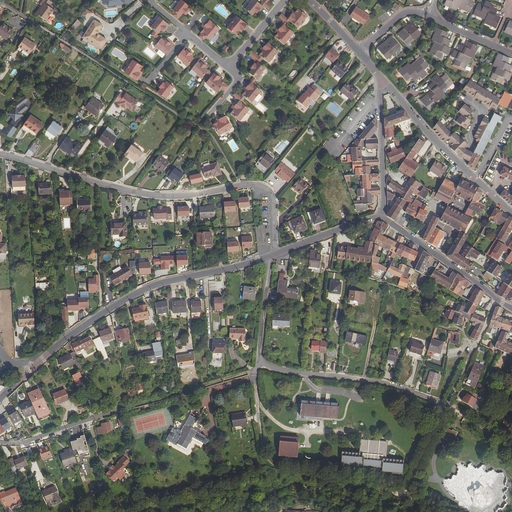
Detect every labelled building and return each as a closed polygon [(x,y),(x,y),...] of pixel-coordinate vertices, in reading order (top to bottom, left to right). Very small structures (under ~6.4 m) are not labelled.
[(52,1),(49,0),(42,0),(40,5),(41,6),(37,13),(46,19),(53,9),(49,5),(52,1)] [(171,8),(178,0),(175,0),(169,6),(171,8)] [(175,12),(173,15),(178,19),(183,13),(185,14),(186,12),(188,13),(192,8),(182,0),(181,0),(177,6),(176,5),(172,9),(175,12)] [(261,4),(255,0),(251,0),(249,4),(248,4),(244,8),(252,14),(255,11),(256,12),(258,11),(259,12),(264,6),(261,4)] [(457,7),(460,0),(446,0),(444,4),(456,9),(457,7)] [(469,0),(460,0),(457,7),(470,12),(474,2),(469,0)] [(485,19),(490,7),(492,4),(485,1),(483,6),(477,4),(473,14),(485,19)] [(292,13),(287,19),(290,21),(298,28),(308,17),(304,13),(306,10),(301,6),(296,13),(294,12),(293,14),(292,13)] [(364,25),(370,17),(356,7),(350,16),(364,25)] [(495,15),(497,10),(490,7),(485,19),(484,22),(496,27),(500,18),(495,15)] [(92,12),(86,8),(80,16),(86,19),(92,12)] [(202,24),(207,20),(204,16),(199,20),(202,24)] [(248,25),(237,16),(227,27),(236,35),(240,31),(241,32),(242,30),(243,31),(248,25)] [(154,37),(156,35),(157,35),(161,30),(162,31),(164,29),(165,30),(170,25),(160,17),(154,23),(153,22),(150,26),(155,30),(151,34),(154,37)] [(102,24),(95,20),(94,20),(83,37),(100,48),(102,48),(107,41),(107,39),(98,33),(97,33),(98,31),(99,31),(103,26),(102,24)] [(219,28),(208,20),(203,25),(204,26),(203,28),(204,29),(201,33),(202,33),(199,36),(204,41),(207,37),(210,40),(219,28)] [(405,29),(413,39),(420,33),(412,23),(405,29)] [(12,31),(2,24),(0,26),(0,34),(7,39),(12,31)] [(275,37),(284,45),(294,33),(285,26),(283,24),(278,30),(279,30),(277,32),(278,33),(275,37)] [(406,45),(413,39),(405,29),(398,35),(406,45)] [(447,47),(450,41),(445,38),(447,33),(438,29),(433,40),(436,42),(447,47)] [(122,43),(126,39),(121,35),(118,40),(122,43)] [(157,35),(156,35),(154,37),(158,40),(154,46),(158,49),(159,48),(166,54),(173,44),(168,39),(167,41),(165,39),(164,41),(157,35)] [(385,43),(393,53),(400,47),(392,37),(385,43)] [(25,38),(19,47),(23,49),(23,48),(28,52),(34,44),(25,38)] [(263,52),(260,55),(263,58),(269,63),(278,51),(267,42),(263,47),(263,48),(262,50),(263,52)] [(450,48),(447,47),(436,42),(430,54),(439,58),(442,53),(447,55),(450,48)] [(461,45),(458,52),(469,57),(472,58),(478,46),(468,42),(466,47),(461,45)] [(58,46),(69,52),(70,48),(60,43),(58,46)] [(386,59),(393,53),(385,43),(377,49),(386,59)] [(191,51),(185,46),(176,57),(183,62),(182,63),(186,67),(193,58),(190,55),(192,54),(190,52),(191,51)] [(325,57),(333,63),(339,56),(335,52),(336,50),(333,47),(325,57)] [(458,52),(455,51),(452,57),(457,60),(454,65),(464,69),(469,57),(458,52)] [(508,73),(511,65),(506,63),(508,58),(499,54),(493,66),(496,68),(508,73)] [(411,66),(419,76),(422,79),(427,74),(423,70),(428,66),(421,58),(411,66)] [(142,66),(133,59),(124,71),(137,80),(141,74),(140,73),(141,71),(140,70),(142,66)] [(206,73),(208,71),(204,68),(206,66),(204,65),(205,63),(200,59),(192,69),(198,74),(197,75),(201,79),(206,73)] [(254,77),(256,79),(257,80),(261,76),(260,75),(265,69),(259,63),(255,60),(251,66),(252,67),(251,68),(252,70),(249,73),(254,77)] [(348,70),(339,62),(332,70),(341,78),(348,70)] [(410,76),(414,81),(419,76),(411,66),(409,64),(399,73),(405,81),(410,76)] [(510,74),(508,73),(496,68),(491,80),(500,84),(502,78),(508,80),(510,74)] [(294,70),(289,75),(292,78),(297,73),(294,70)] [(215,72),(213,74),(211,77),(206,83),(217,93),(221,88),(224,91),(228,86),(223,83),(224,81),(222,80),(223,79),(215,72)] [(437,75),(432,80),(434,82),(442,92),(452,83),(445,75),(441,79),(437,75)] [(168,93),(173,87),(163,78),(158,84),(160,85),(158,87),(160,88),(157,91),(165,98),(169,94),(168,93)] [(497,106),(500,100),(469,81),(462,90),(467,93),(466,94),(472,98),(473,97),(481,102),(481,103),(487,107),(488,106),(494,111),(497,106)] [(246,91),(243,95),(246,97),(252,102),(261,91),(253,84),(250,82),(245,87),(246,88),(245,90),(246,91)] [(442,92),(434,82),(429,87),(432,91),(428,95),(435,103),(444,94),(442,92)] [(353,89),(346,84),(341,90),(352,100),(359,92),(354,88),(353,89)] [(300,103),(312,89),(310,88),(305,94),(302,98),(301,97),(298,101),(300,103)] [(312,89),(300,103),(306,108),(312,100),(314,101),(319,95),(312,89)] [(505,91),(501,99),(498,105),(503,108),(507,108),(511,110),(511,96),(506,92),(505,91)] [(121,92),(115,100),(119,103),(118,104),(123,107),(124,105),(127,107),(132,110),(134,110),(136,108),(135,105),(138,102),(126,93),(124,95),(121,92)] [(429,111),(437,105),(435,103),(428,95),(420,101),(429,111)] [(13,119),(8,127),(12,130),(14,128),(20,119),(20,118),(23,115),(22,114),(28,108),(24,104),(28,101),(25,97),(24,97),(22,97),(22,99),(21,100),(19,99),(16,105),(17,107),(9,114),(13,119)] [(103,104),(93,97),(84,108),(89,112),(90,111),(96,115),(103,104)] [(240,122),(249,110),(241,103),(238,101),(234,106),(234,107),(233,109),(234,110),(231,114),(240,122)] [(456,122),(467,129),(469,126),(468,126),(471,122),(468,119),(473,112),(462,103),(459,106),(462,108),(459,112),(461,114),(456,122)] [(384,129),(393,126),(399,123),(408,120),(410,119),(404,112),(396,114),(384,119),(384,129)] [(24,125),(28,127),(34,118),(30,115),(24,125)] [(490,121),(486,129),(493,133),(498,123),(501,118),(494,115),(490,121)] [(233,128),(225,116),(219,119),(219,121),(217,122),(218,124),(214,126),(220,136),(233,128)] [(33,131),(40,122),(34,118),(28,127),(33,131)] [(369,139),(377,129),(377,119),(375,118),(359,137),(361,139),(361,140),(369,139)] [(474,137),(477,146),(486,129),(490,121),(484,118),(474,137)] [(410,126),(408,120),(399,123),(401,129),(410,126)] [(450,134),(439,120),(433,129),(440,138),(444,141),(446,139),(452,146),(450,148),(457,155),(458,154),(461,157),(465,159),(470,163),(474,155),(469,151),(462,148),(463,147),(463,146),(465,144),(458,138),(452,132),(450,134)] [(56,136),(62,127),(53,121),(47,130),(56,136)] [(43,124),(40,122),(33,131),(37,133),(43,124)] [(393,126),(384,129),(385,139),(396,135),(393,126)] [(11,138),(17,129),(14,128),(12,130),(8,127),(4,133),(11,138)] [(108,127),(105,130),(116,137),(117,136),(114,134),(114,133),(113,132),(114,131),(108,127)] [(493,133),(486,129),(477,146),(474,155),(470,163),(468,166),(474,172),(493,133)] [(116,137),(105,130),(99,139),(105,143),(104,145),(108,148),(116,137)] [(71,152),(76,155),(83,145),(78,142),(76,146),(71,141),(72,140),(66,137),(59,147),(70,154),(71,152)] [(352,162),(379,160),(377,157),(362,158),(361,142),(365,142),(366,149),(378,149),(378,139),(369,139),(361,140),(361,139),(357,139),(350,148),(351,148),(351,156),(343,157),(343,162),(346,162),(352,162)] [(406,158),(402,164),(398,169),(411,177),(424,158),(418,153),(424,144),(418,140),(406,158)] [(39,146),(34,143),(30,149),(35,153),(39,146)] [(130,155),(136,147),(131,144),(124,153),(128,157),(130,155)] [(402,164),(406,158),(401,145),(391,150),(392,152),(387,154),(391,164),(399,160),(402,164)] [(133,159),(139,150),(136,147),(130,155),(132,157),(132,159),(133,159)] [(139,150),(133,159),(135,161),(137,161),(142,152),(139,150)] [(258,161),(266,167),(272,160),(264,154),(258,161)] [(118,165),(123,168),(128,161),(133,164),(134,162),(125,155),(118,165)] [(169,163),(159,156),(152,165),(157,168),(158,167),(163,171),(169,163)] [(379,164),(379,160),(352,162),(352,165),(352,169),(353,169),(355,169),(355,175),(362,175),(369,174),(369,164),(379,164)] [(446,168),(435,161),(429,170),(440,177),(446,168)] [(276,173),(283,165),(281,163),(274,171),(276,173)] [(218,164),(202,169),(205,178),(212,175),(213,176),(221,174),(218,164)] [(283,165),(276,173),(277,174),(276,175),(281,179),(282,178),(282,179),(289,170),(283,165)] [(511,171),(504,167),(500,175),(511,181),(511,171)] [(177,184),(184,175),(173,168),(167,177),(177,184)] [(289,170),(282,179),(284,180),(287,182),(294,174),(289,170)] [(369,174),(362,175),(363,186),(360,187),(360,189),(371,189),(370,181),(380,181),(379,174),(369,174)] [(424,186),(416,180),(412,187),(409,185),(410,183),(408,182),(404,189),(394,183),(395,181),(391,179),(388,177),(386,179),(387,185),(400,194),(399,197),(406,201),(409,203),(411,204),(415,199),(418,195),(424,186)] [(307,185),(300,179),(293,187),(300,194),(307,185)] [(457,185),(445,179),(438,191),(451,199),(454,193),(457,185)] [(474,186),(460,179),(457,185),(454,193),(467,200),(471,201),(478,188),(474,186)] [(43,184),(43,194),(52,193),(51,184),(43,184)] [(427,193),(430,189),(424,186),(418,195),(422,198),(423,197),(425,198),(428,194),(427,193)] [(483,192),(478,187),(478,188),(471,201),(465,215),(464,215),(469,218),(471,213),(472,211),(479,214),(484,206),(478,202),(483,192)] [(354,205),(366,204),(371,204),(371,194),(376,194),(376,195),(380,195),(380,188),(371,189),(360,189),(357,189),(357,197),(361,197),(362,202),(358,202),(358,201),(353,201),(354,205)] [(511,188),(508,195),(502,192),(499,196),(511,207),(511,188)] [(59,190),(60,207),(73,206),(72,192),(64,192),(64,190),(59,190)] [(394,221),(394,220),(406,201),(399,197),(398,197),(387,191),(387,198),(395,203),(388,213),(386,216),(394,221)] [(438,191),(437,193),(435,197),(445,202),(443,205),(446,207),(447,206),(448,203),(449,203),(451,199),(438,191)] [(237,208),(248,207),(248,197),(237,197),(237,208)] [(411,204),(420,209),(415,217),(415,218),(423,222),(427,213),(426,212),(428,208),(427,207),(423,205),(424,204),(415,199),(411,204)] [(222,201),(222,212),(235,212),(235,201),(222,201)] [(415,217),(420,209),(411,204),(409,203),(405,212),(409,214),(413,217),(415,217)] [(189,206),(175,206),(176,216),(189,216),(189,206)] [(464,243),(476,221),(474,220),(469,218),(464,215),(465,215),(461,213),(447,206),(446,207),(439,219),(439,220),(453,227),(458,229),(460,231),(446,257),(463,269),(467,272),(468,271),(472,265),(467,262),(460,257),(456,254),(458,252),(464,243)] [(214,207),(199,208),(200,219),(215,218),(214,207)] [(502,227),(508,216),(503,213),(503,212),(495,208),(489,218),(495,221),(495,223),(502,227)] [(167,209),(154,210),(154,220),(167,219),(167,221),(172,221),(171,210),(167,210),(167,209)] [(325,220),(321,209),(311,213),(315,224),(325,220)] [(145,224),(144,212),(142,212),(142,214),(132,215),(133,225),(145,224)] [(511,218),(508,216),(502,227),(501,230),(508,234),(511,227),(511,218)] [(306,228),(302,217),(290,221),(294,230),(295,233),(306,228)] [(434,217),(422,239),(427,242),(435,228),(439,220),(439,219),(434,217)] [(119,237),(124,236),(124,223),(118,223),(118,219),(112,219),(113,235),(119,234),(119,237)] [(382,236),(388,226),(383,222),(377,221),(376,225),(368,241),(375,242),(379,235),(382,236)] [(427,242),(436,247),(443,232),(435,228),(427,242)] [(508,234),(501,230),(496,238),(503,243),(508,234)] [(211,233),(197,234),(197,245),(211,244),(211,233)] [(244,236),(240,236),(240,248),(252,248),(252,233),(244,233),(244,236)] [(396,254),(400,245),(401,245),(404,238),(398,236),(396,242),(390,240),(382,236),(379,235),(375,242),(374,245),(383,248),(393,252),(390,258),(393,260),(396,254)] [(225,252),(238,252),(238,241),(225,241),(225,252)] [(371,263),(374,245),(375,242),(368,241),(366,241),(363,249),(339,245),(337,258),(367,263),(371,264),(371,263)] [(497,260),(506,246),(498,242),(490,255),(497,260)] [(378,264),(383,248),(374,245),(371,263),(378,264)] [(408,259),(411,250),(401,245),(400,245),(396,254),(408,259)] [(462,255),(468,259),(470,256),(472,257),(472,258),(474,259),(475,259),(480,253),(476,251),(473,248),(468,245),(462,255)] [(318,269),(320,255),(314,254),(315,251),(310,250),(309,268),(318,269)] [(414,261),(418,253),(411,250),(408,259),(414,261)] [(422,274),(428,262),(430,263),(433,258),(423,251),(414,270),(422,274)] [(188,256),(177,257),(177,269),(181,269),(181,267),(188,266),(188,256)] [(38,257),(34,257),(34,263),(36,291),(44,290),(44,275),(38,275),(38,263),(41,263),(41,265),(43,265),(43,261),(43,257),(38,257)] [(161,259),(162,272),(169,272),(169,267),(174,267),(174,258),(161,259)] [(486,271),(494,276),(496,278),(497,276),(502,268),(488,259),(486,262),(490,265),(487,270),(486,271)] [(400,278),(405,266),(392,261),(391,264),(387,272),(400,278)] [(377,271),(379,264),(378,264),(371,263),(371,264),(370,271),(369,276),(378,279),(379,272),(377,271)] [(139,265),(140,276),(151,275),(150,264),(139,265)] [(406,279),(410,268),(405,266),(400,278),(398,285),(406,288),(409,280),(406,279)] [(114,285),(132,277),(128,267),(110,277),(114,285)] [(449,289),(457,274),(453,272),(448,279),(434,271),(429,278),(449,289)] [(491,280),(494,276),(486,271),(483,275),(491,280)] [(280,273),(279,281),(277,296),(296,299),(297,290),(290,289),(287,288),(287,281),(283,280),(284,274),(280,273)] [(466,288),(469,282),(457,273),(457,274),(449,289),(461,296),(464,291),(460,289),(462,286),(466,288)] [(511,288),(511,274),(510,273),(504,281),(503,283),(511,288)] [(501,286),(496,294),(505,300),(511,302),(511,288),(503,283),(501,281),(499,284),(501,286)] [(341,283),(331,282),(330,293),(339,294),(341,283)] [(256,288),(244,287),(243,298),(255,299),(256,288)] [(477,305),(484,293),(475,288),(468,300),(468,301),(477,305)] [(363,304),(365,293),(350,291),(349,300),(358,301),(358,303),(363,304)] [(471,316),(477,305),(468,301),(468,300),(461,296),(459,300),(466,304),(464,307),(462,311),(471,316)] [(223,298),(214,298),(215,311),(223,310),(223,298)] [(191,303),(192,313),(202,312),(201,300),(197,301),(197,302),(191,303)] [(167,301),(155,303),(157,314),(169,312),(167,301)] [(186,312),(187,312),(186,301),(173,302),(173,313),(181,313),(181,316),(186,315),(186,312)] [(462,311),(464,307),(460,305),(458,304),(452,301),(451,303),(456,305),(454,310),(455,311),(457,311),(456,312),(464,315),(463,316),(470,320),(472,316),(471,316),(462,311)] [(140,306),(132,308),(134,318),(135,318),(149,315),(146,303),(140,304),(140,306)] [(500,328),(503,318),(499,316),(502,308),(498,306),(495,307),(489,327),(486,332),(492,334),(494,329),(495,327),(500,328)] [(451,319),(454,313),(451,311),(452,310),(449,309),(447,311),(445,316),(449,318),(448,318),(451,319)] [(460,326),(463,316),(464,315),(456,312),(452,323),(460,326)] [(34,313),(18,314),(19,326),(25,325),(25,324),(28,324),(28,325),(28,327),(29,328),(33,328),(34,327),(34,313)] [(480,332),(485,319),(473,314),(472,316),(470,320),(473,322),(472,325),(475,327),(474,329),(480,332)] [(284,325),(285,325),(289,326),(290,317),(283,317),(284,315),(273,315),(272,326),(284,327),(284,325)] [(510,331),(511,326),(511,320),(503,318),(500,328),(502,329),(510,331)] [(110,329),(99,332),(102,341),(102,342),(113,338),(110,329)] [(127,329),(115,332),(117,343),(130,340),(127,329)] [(245,329),(230,329),(230,338),(239,339),(239,341),(245,341),(245,329)] [(480,332),(474,329),(471,336),(470,337),(476,340),(480,332)] [(346,331),(343,341),(350,343),(350,341),(365,345),(367,336),(346,331)] [(450,331),(449,343),(458,345),(458,344),(460,333),(458,332),(450,331)] [(506,342),(510,334),(502,331),(494,348),(500,350),(510,354),(511,355),(511,343),(509,342),(509,343),(506,342)] [(433,337),(432,337),(432,338),(431,339),(428,350),(440,354),(443,343),(433,340),(433,337)] [(81,341),(72,345),(76,353),(85,349),(86,352),(95,347),(90,338),(81,342),(81,341)] [(102,342),(102,341),(95,343),(98,350),(105,348),(102,342)] [(160,342),(152,344),(154,351),(145,352),(147,362),(156,360),(155,357),(163,355),(160,342)] [(326,343),(320,342),(320,343),(312,342),(311,350),(319,351),(319,352),(325,353),(326,343)] [(424,346),(415,342),(413,342),(409,351),(413,353),(414,352),(417,353),(417,354),(421,355),(424,346)] [(227,353),(227,343),(213,344),(213,354),(227,353)] [(395,362),(398,352),(389,350),(387,360),(395,362)] [(80,364),(74,352),(58,360),(64,370),(76,364),(76,366),(80,364)] [(194,353),(176,355),(178,366),(195,365),(194,353)] [(346,366),(347,358),(339,358),(338,365),(346,366)] [(484,366),(483,365),(474,361),(466,380),(471,381),(469,386),(474,388),(484,366)] [(80,372),(72,376),(76,385),(81,382),(79,378),(82,377),(80,372)] [(440,375),(430,372),(426,384),(436,387),(440,375)] [(133,388),(127,389),(128,396),(136,394),(135,388),(133,388)] [(29,394),(39,417),(49,413),(39,390),(29,394)] [(65,390),(53,395),(57,404),(69,400),(65,390)] [(476,400),(465,392),(460,401),(471,408),(476,400)] [(337,418),(338,404),(329,403),(316,402),(316,400),(307,399),(307,401),(302,400),(301,415),(337,418)] [(34,411),(31,401),(21,405),(24,415),(34,411)] [(15,407),(7,412),(14,424),(22,419),(15,407)] [(511,425),(511,416),(505,412),(497,425),(509,432),(511,425)] [(2,415),(6,422),(10,420),(6,413),(2,415)] [(247,425),(246,415),(243,415),(243,414),(231,416),(233,427),(247,425)] [(169,435),(166,440),(187,451),(191,445),(189,444),(192,440),(202,445),(203,443),(205,445),(208,440),(205,438),(206,437),(200,433),(201,432),(197,429),(196,431),(191,428),(197,419),(190,415),(181,431),(177,429),(176,430),(173,428),(171,432),(174,434),(173,437),(169,435)] [(109,423),(107,423),(102,424),(102,427),(100,428),(97,428),(99,434),(111,431),(109,423)] [(452,443),(458,433),(452,430),(452,431),(447,429),(445,432),(446,432),(443,439),(442,438),(439,443),(442,444),(444,445),(447,441),(452,443)] [(87,457),(90,457),(84,435),(80,436),(80,438),(77,439),(77,440),(75,441),(78,453),(80,458),(86,456),(87,457)] [(299,438),(280,437),(278,456),(297,457),(299,438)] [(77,439),(70,441),(72,447),(74,454),(78,453),(75,441),(77,440),(77,439)] [(383,458),(384,441),(364,439),(363,453),(359,453),(342,451),(341,465),(382,468),(399,470),(400,459),(386,458),(383,458)] [(52,457),(49,446),(39,450),(42,460),(52,457)] [(72,466),(77,464),(74,454),(72,447),(68,448),(69,451),(65,452),(61,453),(64,464),(71,462),(72,466)] [(117,464),(114,467),(110,471),(109,470),(106,473),(114,482),(117,478),(119,480),(126,474),(123,471),(123,468),(129,462),(124,456),(117,463),(117,464)] [(18,469),(28,465),(25,457),(14,461),(16,466),(18,469)] [(13,458),(8,460),(11,468),(16,466),(14,461),(13,458)] [(402,474),(403,459),(400,459),(399,470),(382,468),(381,472),(402,474)] [(448,480),(444,480),(444,484),(442,486),(444,487),(447,490),(448,493),(452,495),(455,497),(458,498),(459,500),(460,504),(459,505),(459,506),(458,508),(459,509),(460,509),(463,509),(466,511),(465,509),(468,510),(470,509),(471,510),(468,511),(497,511),(498,511),(500,510),(501,511),(503,510),(508,504),(506,501),(507,500),(507,498),(506,497),(507,496),(505,494),(505,493),(507,493),(507,491),(509,491),(508,490),(509,488),(507,488),(506,487),(507,485),(508,482),(507,479),(505,478),(504,476),(505,475),(504,475),(503,473),(502,474),(500,474),(499,474),(498,474),(496,473),(495,472),(494,471),(493,471),(492,472),(491,472),(489,472),(488,474),(486,473),(486,471),(486,468),(485,466),(483,466),(480,469),(478,469),(477,468),(476,469),(473,466),(472,466),(472,464),(471,464),(470,465),(469,465),(468,468),(466,469),(466,467),(464,467),(464,465),(463,466),(461,464),(458,467),(457,469),(459,469),(459,472),(458,472),(458,473),(459,474),(457,475),(458,477),(455,475),(453,476),(452,480),(450,480),(450,479),(449,479),(448,480)] [(55,487),(42,492),(47,502),(54,499),(56,505),(61,503),(55,487)] [(16,489),(5,493),(0,494),(0,495),(1,499),(0,498),(0,499),(5,511),(22,505),(16,489)]
